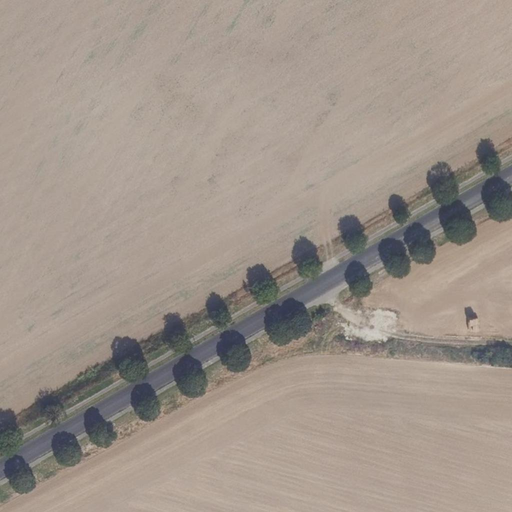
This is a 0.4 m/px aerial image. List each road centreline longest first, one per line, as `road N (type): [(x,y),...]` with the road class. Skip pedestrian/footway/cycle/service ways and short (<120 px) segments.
road 1 (secondary): [(0,471),(511,177)]
road 2 (track): [(314,277),(358,327),(511,345)]
